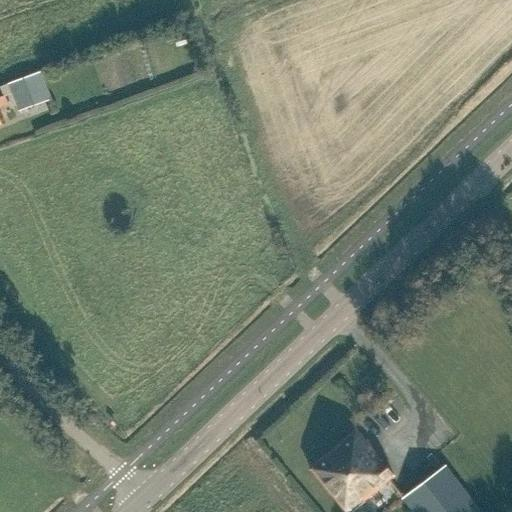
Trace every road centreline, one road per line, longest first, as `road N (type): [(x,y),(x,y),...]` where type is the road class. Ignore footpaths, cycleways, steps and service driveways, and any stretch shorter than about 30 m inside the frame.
road 1 (tertiary): [(146,497),(511,150)]
road 2 (unclassified): [(146,497),(0,353)]
